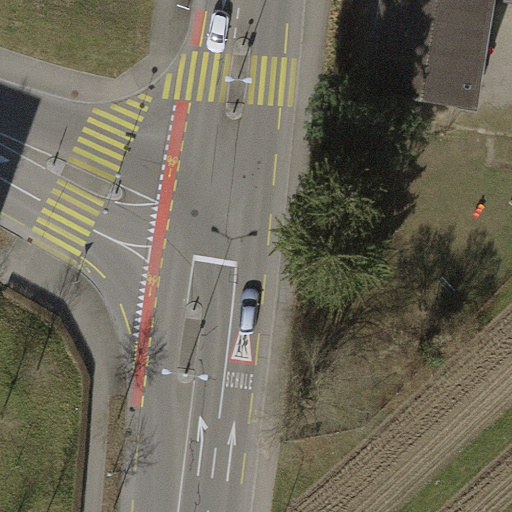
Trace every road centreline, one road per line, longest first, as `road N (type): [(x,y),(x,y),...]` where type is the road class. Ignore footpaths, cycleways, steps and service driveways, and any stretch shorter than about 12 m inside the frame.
road 1 (tertiary): [(181,511),(220,215)]
road 2 (residential): [(0,140),(136,200),(220,215)]
road 3 (tertiary): [(220,215),(248,0)]
